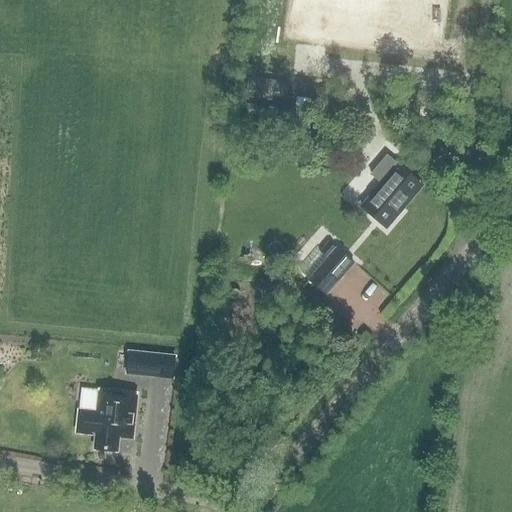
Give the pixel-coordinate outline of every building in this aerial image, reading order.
[(245,94),(287,100),(289,83),(247,77),(245,94)] [(284,126),(286,109),(244,104),(242,121),(284,126)] [(383,169),(375,179),(381,185),(362,207),(386,228),(422,185),(398,165),(389,175),(383,169)] [(309,280),(325,294),(352,263),(327,242),(319,251),(327,259),(309,280)] [(129,351),(128,365),(127,373),(168,378),(171,356),(129,351)] [(133,439),(137,393),(97,389),(94,411),(78,410),(75,434),(95,436),(94,451),(117,453),(118,438),(133,439)]
